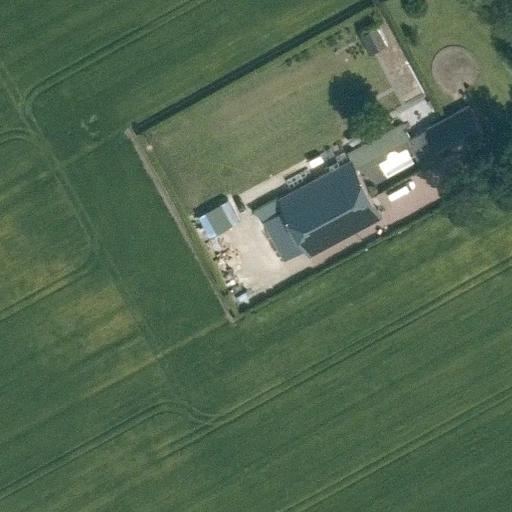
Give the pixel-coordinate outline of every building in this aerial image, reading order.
[(355,35),(365,54),(383,45),(373,25),(355,35)] [(468,139),(483,131),(470,107),(431,128),(447,157),(471,144),(468,139)] [(337,142),(342,150),(382,129),(377,121),(337,142)] [(280,196),(309,251),(380,213),(352,159),(280,196)] [(226,199),(193,215),(203,237),(237,222),(226,199)]
